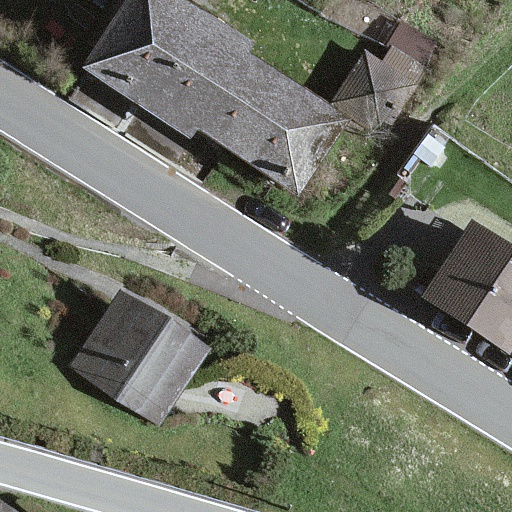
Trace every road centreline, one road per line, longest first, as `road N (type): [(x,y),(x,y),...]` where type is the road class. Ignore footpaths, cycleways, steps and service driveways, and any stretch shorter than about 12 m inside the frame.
road 1 (tertiary): [(0,95),(511,413)]
road 2 (tertiary): [(172,511),(0,466)]
